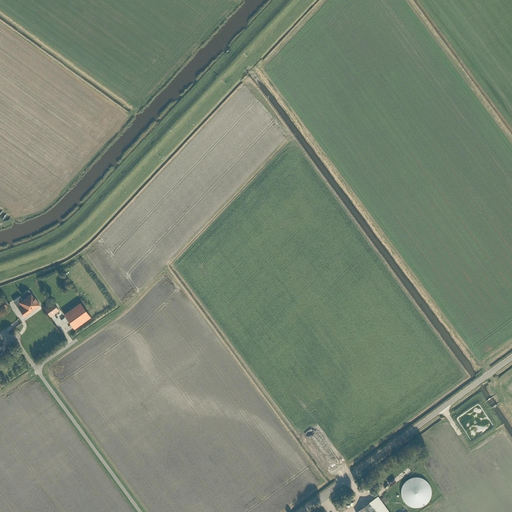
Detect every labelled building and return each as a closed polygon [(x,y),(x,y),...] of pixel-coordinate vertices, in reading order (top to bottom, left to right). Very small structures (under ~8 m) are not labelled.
[(8,304),(22,323),(42,308),(34,297),(33,298),(27,289),(8,304)] [(53,304),(45,310),(50,316),(58,310),(53,304)] [(82,306),(66,318),(75,330),(91,318),(82,306)] [(402,490),(402,492),(402,493),(402,495),(402,496),(403,498),(404,499),(405,501),(406,502),(407,503),(408,505),(410,505),(411,506),(413,507),(415,507),(416,507),(418,507),(420,507),(422,506),(423,506),(425,505),(426,504),(428,503),(429,502),(430,500),(431,499),(431,497),(432,495),(432,494),(432,492),(432,490),(432,488),(431,487),(431,485),(430,484),(429,482),(428,481),(426,480),(425,479),(423,478),(422,477),(420,477),(418,477),(417,477),(416,477),(414,477),(412,477),(411,478),(409,479),(408,480),(406,481),(405,482),(404,484),(403,485),(403,487),(402,488),(402,490)] [(390,511),(379,496),(356,511),(390,511)]
